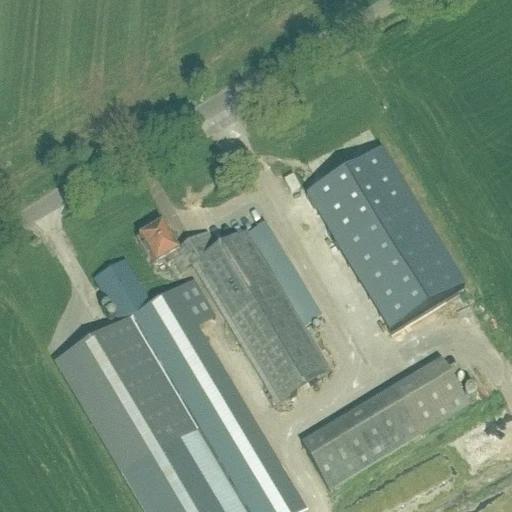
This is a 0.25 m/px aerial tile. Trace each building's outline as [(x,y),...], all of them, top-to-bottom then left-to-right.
[(381,154),(306,200),(388,337),(464,292),(381,154)] [(290,196),(299,192),(292,179),(283,184),(290,196)] [(206,239),(205,238),(178,254),(163,228),(149,236),(145,234),(140,237),(140,242),(137,244),(153,271),(162,265),(165,270),(172,266),(180,278),(193,270),(239,346),(276,409),(328,377),(244,238),(216,254),(207,238),(206,239)] [(121,330),(56,368),(141,511),(302,511),(196,333),(214,323),(193,287),(147,314),(123,274),(97,290),(121,330)] [(443,361),(302,442),(329,489),(470,409),(443,361)]
